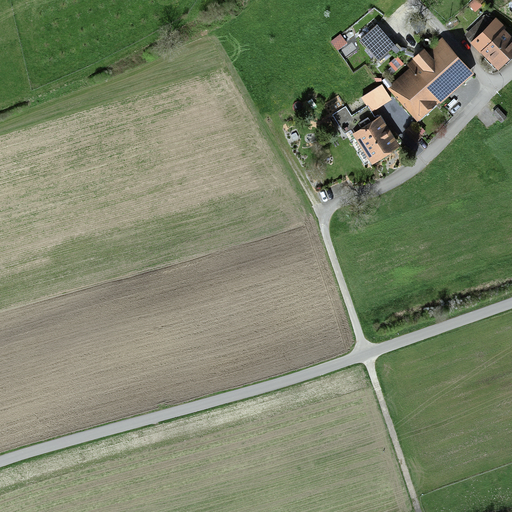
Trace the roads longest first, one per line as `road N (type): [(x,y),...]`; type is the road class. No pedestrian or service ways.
road 1 (unclassified): [(0,460),(365,354)]
road 2 (residential): [(493,86),(425,158),(324,215),(365,354)]
road 3 (track): [(365,354),(419,511)]
road 4 (unclassified): [(365,354),(511,302)]
